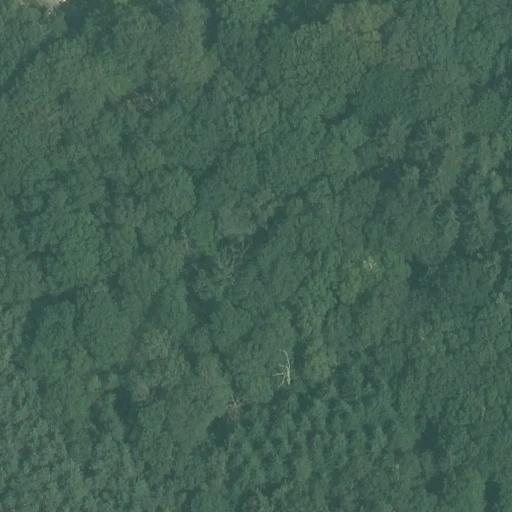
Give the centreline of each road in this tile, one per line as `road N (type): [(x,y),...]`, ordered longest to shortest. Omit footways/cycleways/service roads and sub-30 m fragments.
road 1 (track): [(511,448),(229,82),(211,39)]
road 2 (unclassified): [(511,131),(232,48),(199,33),(167,0)]
